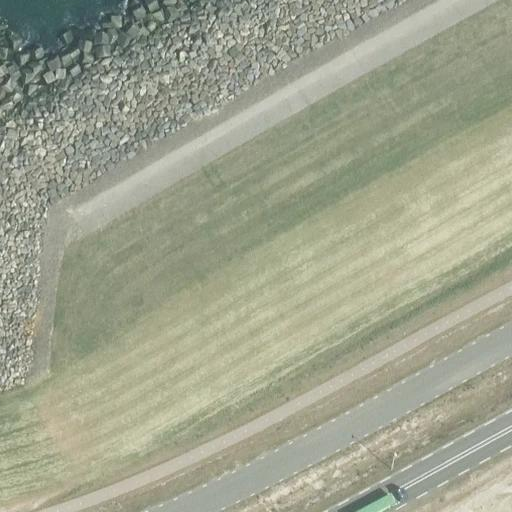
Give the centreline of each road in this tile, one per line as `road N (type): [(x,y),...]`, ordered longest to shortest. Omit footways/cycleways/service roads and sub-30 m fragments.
road 1 (unclassified): [(511,340),(193,511)]
road 2 (secondary): [(511,432),(366,511)]
